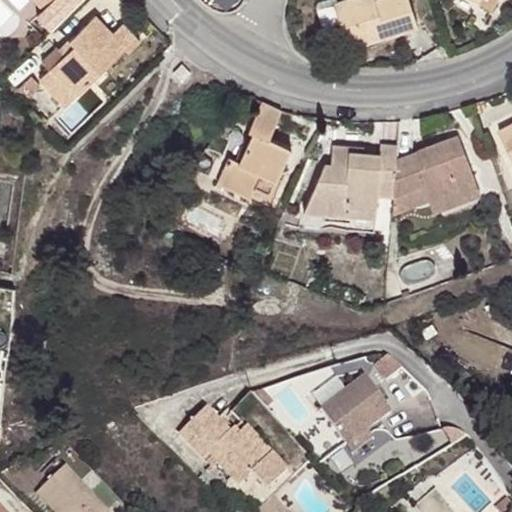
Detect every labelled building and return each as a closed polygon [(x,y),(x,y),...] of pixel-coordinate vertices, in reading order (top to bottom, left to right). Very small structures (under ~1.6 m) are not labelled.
[(38,20),(51,34),(86,0),(33,0),(46,13),(38,20)] [(375,30),(379,42),(423,26),(414,0),(353,0),(344,3),(337,0),(322,5),(320,11),(329,38),(348,32),(351,39),(366,34),(375,30)] [(51,70),(78,99),(127,51),(131,56),(142,45),(124,27),(114,36),(96,17),(45,63),(51,70)] [(370,45),(379,42),(375,30),(366,34),(370,45)] [(183,85),(191,74),(182,67),(174,76),(183,85)] [(69,107),(78,99),(51,70),(42,78),(69,107)] [(16,93),(24,102),(37,90),(28,82),(16,93)] [(287,109),(267,103),(253,131),(257,134),(244,162),(233,157),(222,184),(255,199),(259,190),(264,176),(281,184),(296,149),(274,139),(287,109)] [(511,129),(503,134),(511,152),(511,129)] [(401,147),(400,162),(398,199),(426,188),(432,203),(479,185),(463,139),(416,156),(418,131),(402,130),(401,147)] [(398,199),(400,162),(401,147),(384,147),(384,156),(366,155),(366,149),(336,150),(335,169),(327,168),(304,217),(323,218),(323,226),(348,227),(349,215),(380,217),(381,202),(398,202),(398,199)] [(275,197),(281,184),(264,176),(259,190),(275,197)] [(479,185),(432,203),(438,218),(485,200),(479,185)] [(398,202),(396,217),(432,203),(426,188),(398,199),(398,202)] [(378,237),(380,217),(349,215),(348,227),(349,236),(378,237)] [(317,405),(341,389),(334,378),(310,394),(317,405)] [(325,412),(350,447),(371,432),(395,415),(370,380),(325,412)] [(273,403),(264,392),(256,394),(268,408),(273,403)] [(286,471),(270,454),(264,459),(239,432),(233,438),(205,408),(179,433),(203,459),(208,454),(238,485),(251,474),(267,490),(286,471)] [(270,454),(245,427),(239,432),(264,459),(270,454)] [(350,447),(356,456),(377,441),(371,432),(350,447)] [(109,511),(75,474),(46,500),(57,511),(109,511)] [(456,511),(435,489),(417,506),(421,511),(456,511)]
